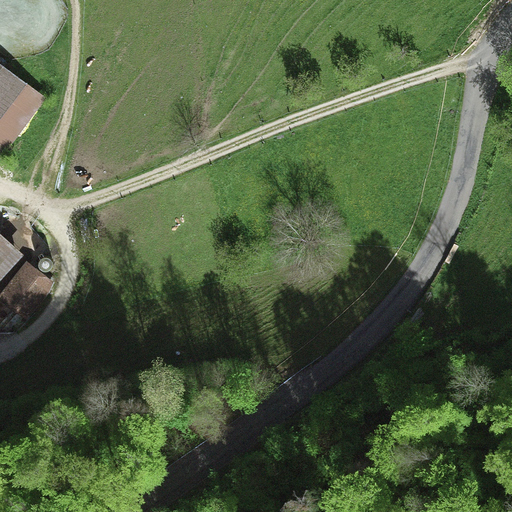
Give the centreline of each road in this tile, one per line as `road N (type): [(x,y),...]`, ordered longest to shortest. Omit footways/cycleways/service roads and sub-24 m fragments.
road 1 (tertiary): [(132,511),(334,367),(399,301),(446,222),(486,72),(511,26)]
road 2 (track): [(494,52),(62,209),(0,201)]
